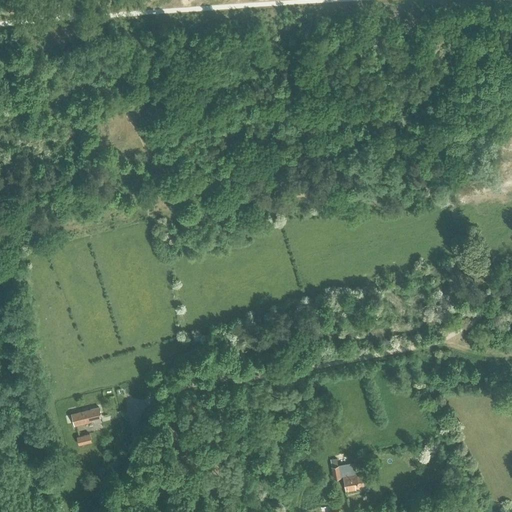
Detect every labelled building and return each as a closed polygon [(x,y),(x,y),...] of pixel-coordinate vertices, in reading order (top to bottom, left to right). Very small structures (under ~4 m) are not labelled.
[(72,414),(74,425),(92,422),(92,419),(102,417),(100,408),(72,414)] [(79,444),(91,441),(89,433),(77,436),(79,444)] [(438,449),(436,442),(435,442),(423,445),(424,453),(431,451),(432,456),(439,454),(438,449)] [(337,458),(331,459),(334,478),(343,477),(346,491),(359,488),(359,485),(367,484),(365,474),(357,475),(354,462),(338,465),(337,458)] [(330,485),(320,489),(324,500),(334,496),(330,485)]
